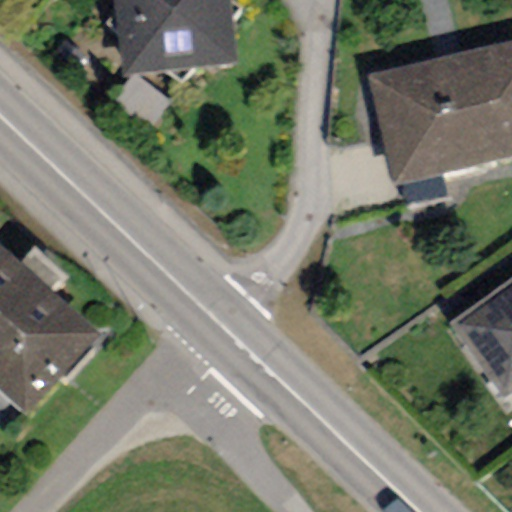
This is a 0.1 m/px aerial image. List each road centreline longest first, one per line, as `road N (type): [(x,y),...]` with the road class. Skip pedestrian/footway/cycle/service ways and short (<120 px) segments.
road 1 (residential): [(316,0),(307,216),(288,257),(224,332)]
road 2 (secondary): [(224,332),(0,119)]
road 3 (residential): [(224,332),(181,376),(125,410),(34,511)]
road 4 (secondary): [(411,511),(224,332)]
